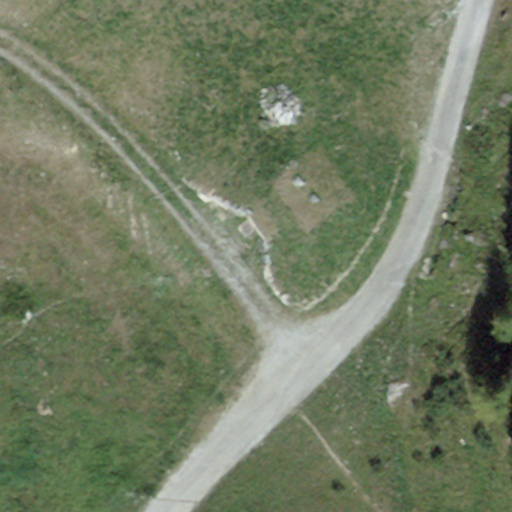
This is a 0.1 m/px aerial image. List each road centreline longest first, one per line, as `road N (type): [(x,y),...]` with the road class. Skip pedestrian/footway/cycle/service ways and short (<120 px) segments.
road 1 (track): [(167,511),(388,280),(437,155),(477,0)]
road 2 (track): [(309,366),(123,141),(0,41)]
